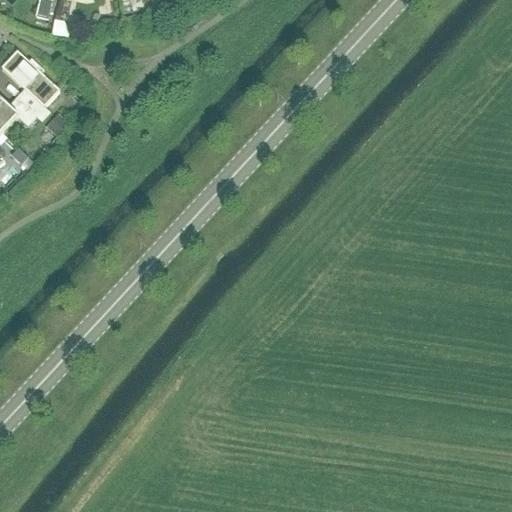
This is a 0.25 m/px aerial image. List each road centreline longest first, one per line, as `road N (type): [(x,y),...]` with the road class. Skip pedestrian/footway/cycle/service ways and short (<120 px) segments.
road 1 (secondary): [(0,427),(398,0)]
road 2 (track): [(78,511),(187,373)]
